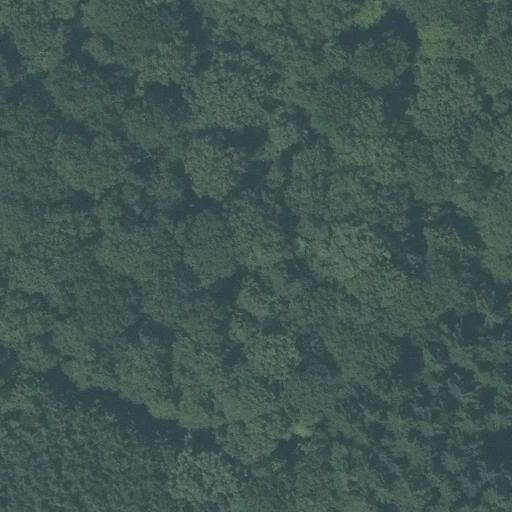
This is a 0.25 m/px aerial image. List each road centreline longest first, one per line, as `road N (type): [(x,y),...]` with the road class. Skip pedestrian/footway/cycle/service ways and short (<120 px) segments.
road 1 (unknown): [(277,485),(320,443),(369,345),(451,112),(511,53)]
road 2 (unknown): [(0,200),(73,260),(202,424),(281,474)]
road 3 (track): [(0,335),(52,376),(330,511)]
